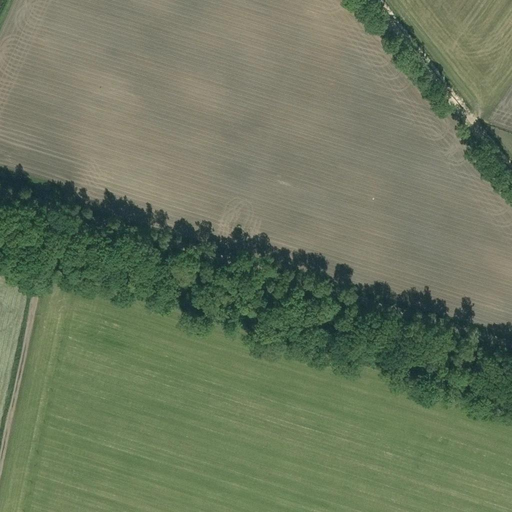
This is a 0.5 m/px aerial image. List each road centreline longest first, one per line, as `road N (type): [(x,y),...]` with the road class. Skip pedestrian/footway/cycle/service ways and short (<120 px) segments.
road 1 (unclassified): [(511,344),(0,191)]
road 2 (track): [(0,470),(62,209)]
road 3 (unclassified): [(511,177),(372,0)]
